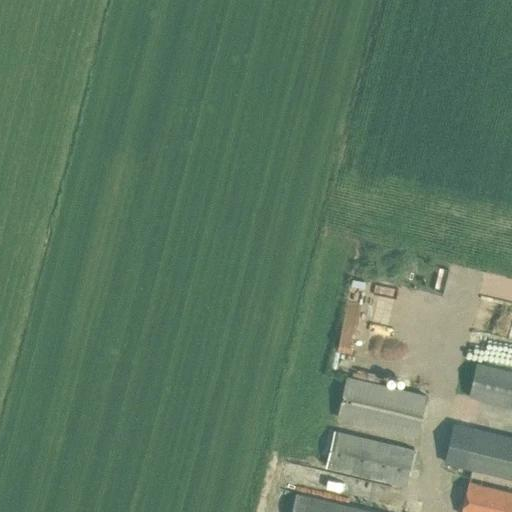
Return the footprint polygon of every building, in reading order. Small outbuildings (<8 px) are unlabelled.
[(511,320),(502,318),(496,342),(511,346),(511,320)] [(511,406),(511,369),(476,361),(468,396),(511,406)] [(417,437),(427,394),(346,374),(336,418),(417,437)] [(511,477),(511,436),(473,427),(454,422),(445,458),(464,463),(463,466),(511,477)] [(405,485),(415,448),(334,429),(324,466),(405,485)] [(511,511),(511,491),(468,480),(461,505),(458,511),(511,511)] [(384,511),(295,491),(289,511),(384,511)]
